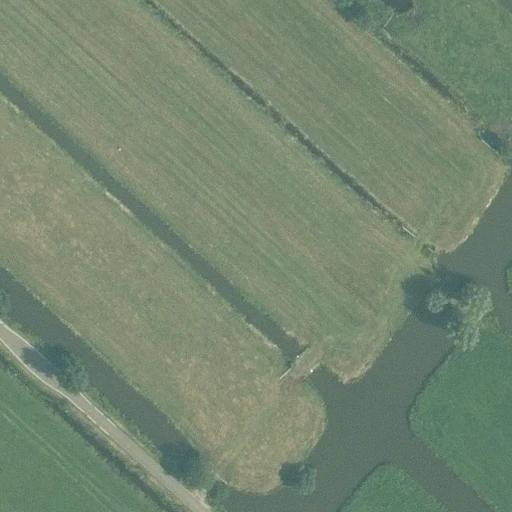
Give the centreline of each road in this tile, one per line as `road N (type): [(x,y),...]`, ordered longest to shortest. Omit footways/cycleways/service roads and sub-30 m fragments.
road 1 (tertiary): [(202,511),(0,329)]
road 2 (track): [(416,261),(511,354)]
